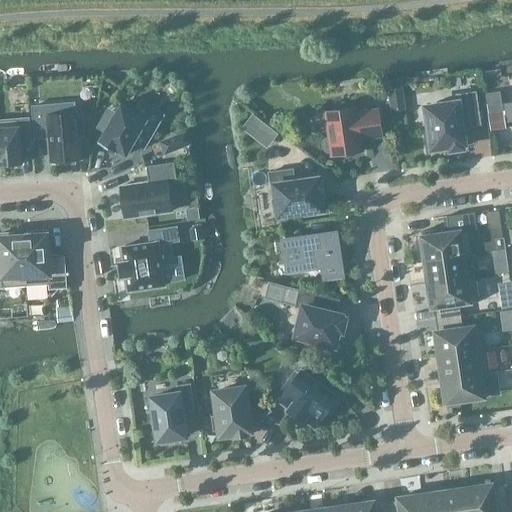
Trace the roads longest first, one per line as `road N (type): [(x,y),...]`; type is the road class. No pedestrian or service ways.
road 1 (residential): [(407,449),(375,203),(511,180)]
road 2 (residential): [(148,497),(407,449)]
road 3 (residential): [(98,363),(72,200),(48,189),(0,194)]
road 4 (residential): [(98,363),(114,475),(148,497)]
